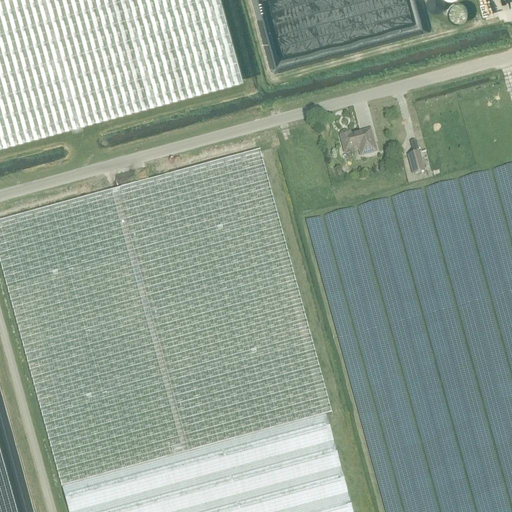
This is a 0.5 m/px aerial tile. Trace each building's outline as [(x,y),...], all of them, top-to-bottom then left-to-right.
[(0,0),(0,145),(243,79),(221,0),(0,0)] [(341,135),(341,137),(341,139),(345,152),(352,151),(354,152),(361,149),(363,156),(376,153),(370,131),(350,136),(349,135),(348,133),(346,133),(344,133),(342,134),(341,135)] [(0,263),(62,490),(326,417),(332,416),(260,152),(0,223),(0,263)] [(410,156),(415,174),(425,172),(420,153),(410,156)] [(352,511),(326,417),(62,490),(67,511),(352,511)]
